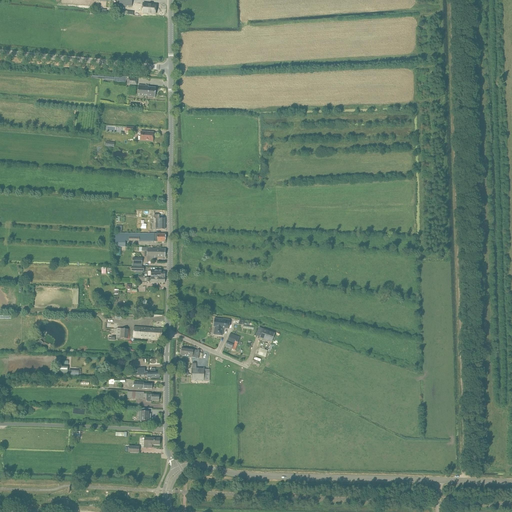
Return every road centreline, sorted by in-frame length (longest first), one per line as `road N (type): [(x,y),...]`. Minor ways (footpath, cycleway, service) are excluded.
road 1 (tertiary): [(167,429),(170,68)]
road 2 (tertiary): [(438,480),(178,470)]
road 3 (unclassified): [(170,68),(0,52)]
road 4 (unclassified): [(167,429),(0,423)]
